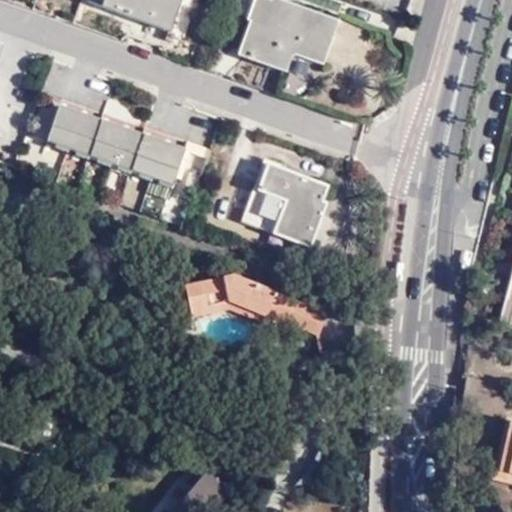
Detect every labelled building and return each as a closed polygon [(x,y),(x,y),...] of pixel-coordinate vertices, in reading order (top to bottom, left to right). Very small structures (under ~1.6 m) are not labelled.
[(173,38),(186,0),(110,0),(105,16),(173,38)] [(349,27),(279,1),(277,8),(262,3),(252,27),(266,34),(255,65),(290,78),(297,63),(318,70),(328,43),(341,48),(349,27)] [(318,70),(330,74),(341,48),(328,43),(318,70)] [(174,191),(186,155),(62,111),(48,146),(174,191)] [(321,212),(331,189),(274,166),(264,190),(256,187),(242,223),(312,251),(329,217),(321,212)] [(327,335),(336,312),(309,302),(306,302),(239,278),(193,288),(200,312),(237,303),(270,316),(275,315),(327,335)] [(511,432),(503,468),(511,470),(511,432)] [(173,511),(211,511),(230,490),(209,472),(173,511)]
